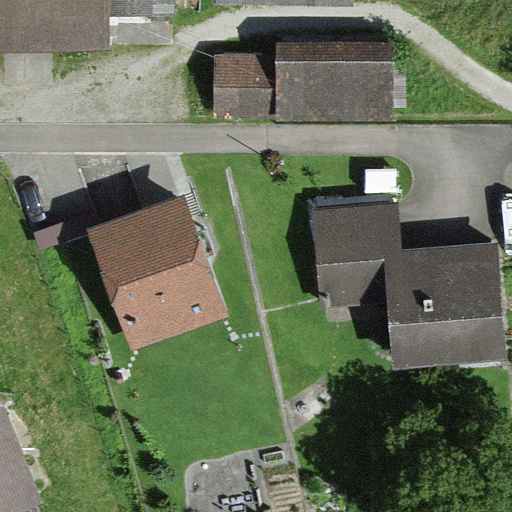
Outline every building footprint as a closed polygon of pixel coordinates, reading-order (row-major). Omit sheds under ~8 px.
[(0,0),(0,49),(101,49),(101,19),(172,18),(172,0),(0,0)] [(276,60),(217,60),(218,114),(390,113),(389,40),(276,41),(276,60)] [(174,195),(80,236),(132,354),(226,313),(174,195)] [(390,201),(316,208),(324,304),(391,298),(396,360),(501,351),(491,241),(394,250),(390,201)] [(0,415),(0,511),(27,511),(39,508),(0,415)]
